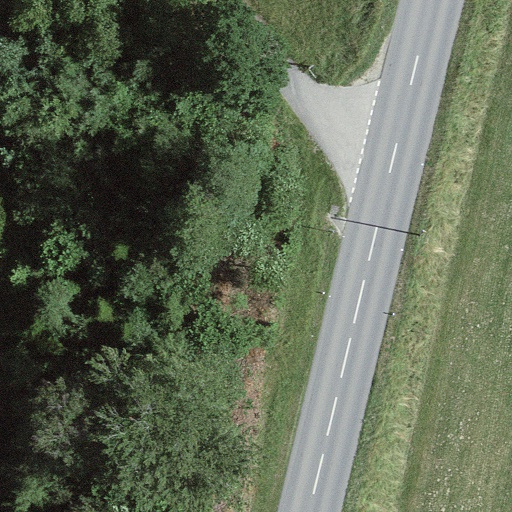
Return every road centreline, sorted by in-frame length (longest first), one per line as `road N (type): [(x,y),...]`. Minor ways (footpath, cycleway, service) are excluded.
road 1 (tertiary): [(431,0),(310,511)]
road 2 (track): [(224,0),(291,81),(391,167)]
